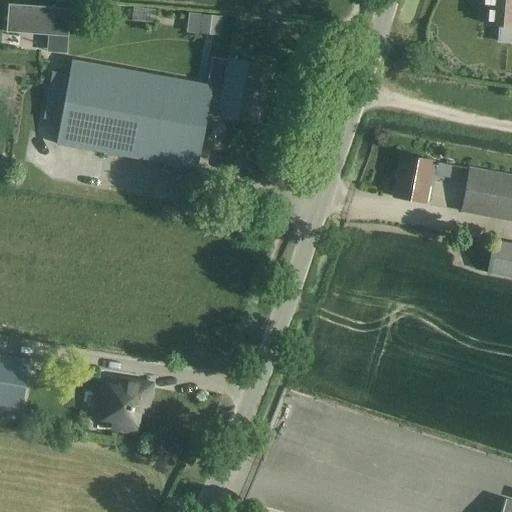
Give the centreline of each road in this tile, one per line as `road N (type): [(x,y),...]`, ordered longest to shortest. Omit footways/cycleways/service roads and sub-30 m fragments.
road 1 (unclassified): [(211,511),(239,457),(389,0)]
road 2 (unknown): [(361,93),(511,125)]
